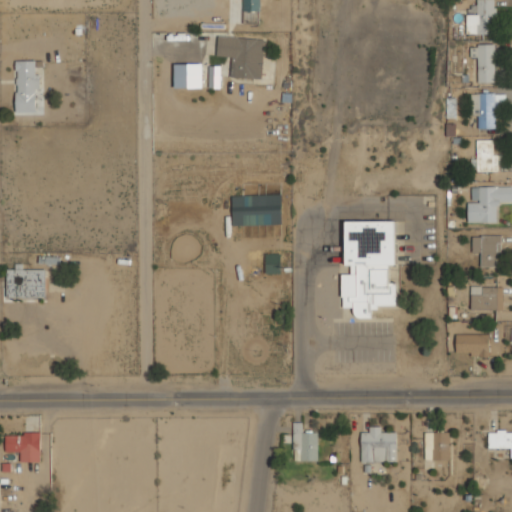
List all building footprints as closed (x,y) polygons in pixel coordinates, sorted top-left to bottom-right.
[(261,0),(242,0),(242,23),(261,23),(261,0)] [(466,34),(495,34),(495,0),(476,0),(476,9),(466,9),(466,34)] [(262,79),(265,39),(218,36),(217,57),(236,58),(234,77),(262,79)] [(495,45),(470,45),(470,59),(478,59),(478,82),(495,82),(495,45)] [(15,112),(37,112),(37,60),(15,60),(15,112)] [(174,88),(202,88),(202,63),(174,63),(174,88)] [(220,65),(208,66),(209,88),(221,88),(220,65)] [(471,93),(471,116),(478,116),(478,128),(495,128),(495,103),(503,103),(503,93),(471,93)] [(498,171),(498,140),(476,140),(476,171),(498,171)] [(497,223),(497,186),(472,186),(472,200),(480,200),(480,223),(497,223)] [(281,225),(281,194),(231,195),(231,225),(281,225)] [(396,221),(347,221),(347,274),(342,274),(342,306),(353,306),(353,318),(372,317),(372,306),(396,306),(396,282),(389,282),(389,265),(396,265),(396,221)] [(472,255),(481,255),(481,266),(500,266),(500,236),(472,236),(472,255)] [(281,253),(265,253),(265,274),(281,274),(281,253)] [(6,299),(46,299),(46,268),(25,268),(25,264),(14,264),(14,268),(6,268),(6,299)] [(470,310),(503,310),(503,285),(470,285),(470,310)] [(456,357),(489,357),(489,333),(456,333),(456,357)] [(318,461),(317,432),(302,433),(302,422),(293,422),(293,461),(318,461)] [(396,462),(396,429),(360,429),(360,462),(396,462)] [(511,458),(511,430),(489,430),(489,449),(511,449),(511,458)] [(425,460),(449,460),(449,431),(425,431),(425,460)] [(40,432),(6,432),(6,452),(17,452),(17,462),(40,462),(40,432)]
